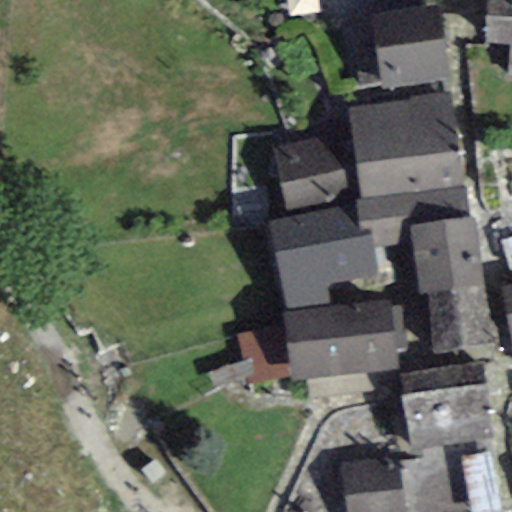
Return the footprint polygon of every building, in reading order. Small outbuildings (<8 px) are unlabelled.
[(511,0),(490,0),(488,41),(511,42),(511,0)] [(437,13),(375,22),(384,88),(446,80),(437,13)] [(352,128),(268,140),(279,215),(359,204),(466,188),(452,95),(350,110),(352,128)] [(466,188),(359,204),(360,227),(366,226),(369,247),(410,249),(407,227),(472,218),(466,188)] [(472,218),(407,227),(410,249),(417,298),(426,297),(434,356),(490,349),(472,218)] [(360,227),(267,237),(275,303),(374,291),(369,247),(366,226),(360,227)] [(391,307),(282,318),(283,327),(239,337),(252,388),(289,377),(289,383),(398,371),(391,307)] [(496,511),(483,392),(407,400),(413,460),(399,461),(402,489),(341,495),(342,511),(496,511)]
